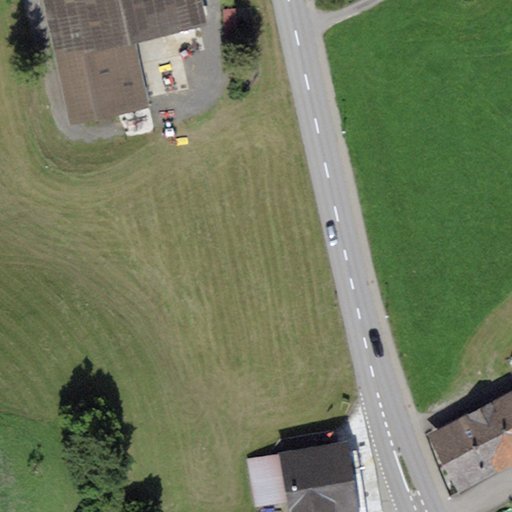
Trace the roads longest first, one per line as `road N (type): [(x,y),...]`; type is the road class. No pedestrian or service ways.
road 1 (primary): [(288,0),(372,371),(422,511)]
road 2 (track): [(38,0),(63,118),(75,131),(115,126)]
